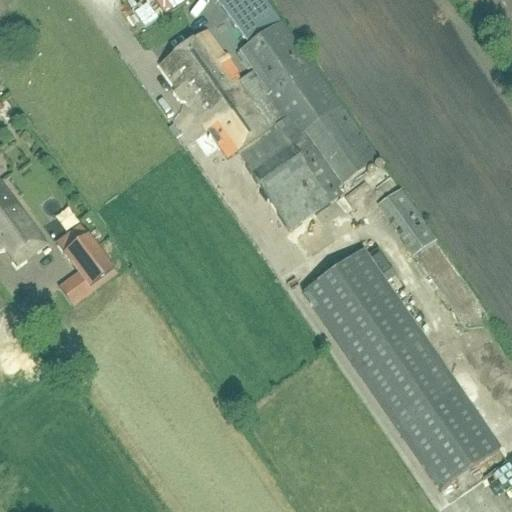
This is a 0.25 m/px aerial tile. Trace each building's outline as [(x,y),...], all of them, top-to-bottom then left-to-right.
[(151,0),(161,13),(177,0),(151,0)] [(213,0),(248,49),(280,26),(262,0),(213,0)] [(206,36),(160,68),(175,89),(172,96),(179,106),(187,106),(226,163),(235,157),(288,234),(340,199),(335,192),(376,164),(280,26),(248,49),(238,55),(252,76),(240,84),(206,36)] [(41,247),(0,191),(0,250),(15,266),(41,247)] [(412,262),(434,246),(436,245),(400,193),(398,194),(376,211),(412,262)] [(58,291),(61,296),(72,311),(116,279),(87,239),(63,257),(77,277),(58,291)] [(439,496),(498,455),(499,454),(361,255),(301,297),(439,496)] [(474,491),(480,501),(507,485),(500,475),(474,491)] [(511,511),(511,494),(491,508),(493,511),(511,511)]
